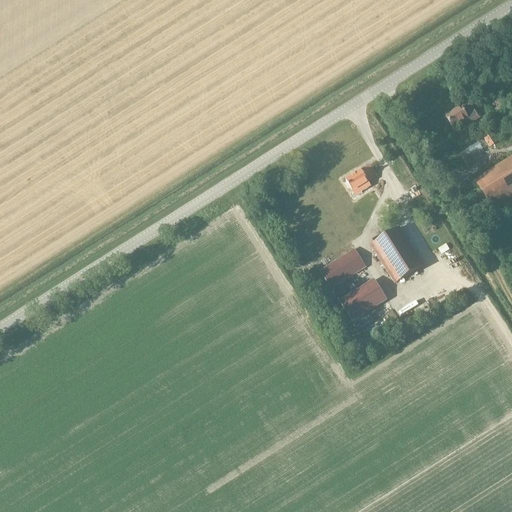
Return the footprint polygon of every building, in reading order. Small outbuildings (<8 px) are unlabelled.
[(452,128),(460,124),(464,129),(481,118),(471,103),(462,109),(461,108),(445,117),(452,128)] [(483,134),(487,146),(495,143),(491,132),(483,134)] [(511,158),(511,157),(474,181),(491,209),(511,196),(511,158)] [(368,182),(373,179),(366,168),(361,171),(345,181),(352,192),(359,187),(362,192),(371,187),(368,182)] [(451,214),(457,210),(450,201),(444,205),(451,214)] [(399,228),(373,245),(396,283),(423,266),(399,228)] [(443,243),(437,249),(441,254),(447,248),(443,243)] [(331,290),(366,268),(354,249),(319,271),(331,290)] [(358,332),(392,311),(373,280),(339,302),(358,332)]
